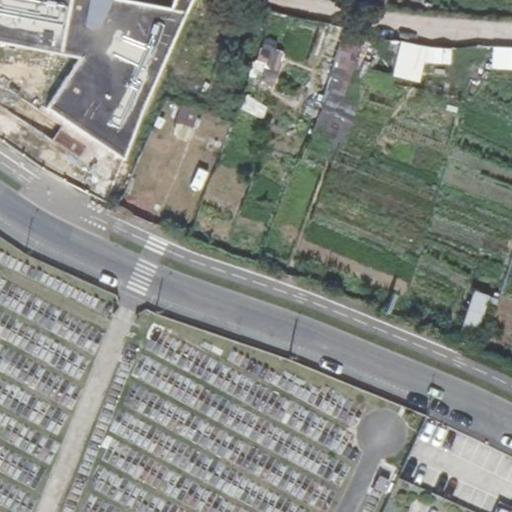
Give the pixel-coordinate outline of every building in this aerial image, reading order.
[(143,93),(183,13),(112,0),(0,0),(0,42),(76,59),(44,108),(118,158),(143,93)] [(420,63),(448,65),(449,47),(394,43),(392,78),(419,80),(420,63)] [(356,104),(339,96),(346,82),(334,76),(347,48),(341,46),(314,103),(349,120),(356,104)] [(249,59),(247,78),(263,80),(265,61),(249,59)] [(188,134),(193,114),(176,110),(171,129),(188,134)] [(266,240),(263,259),(288,263),(290,254),(276,251),(278,242),(266,240)] [(470,290),(459,330),(477,336),(488,296),(470,290)]
